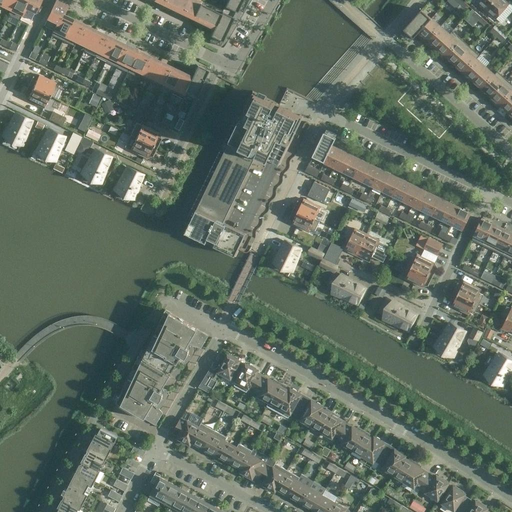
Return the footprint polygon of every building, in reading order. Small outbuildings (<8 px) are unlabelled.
[(9,14),(15,0),(2,0),(0,5),(0,7),(1,5),(10,10),(8,14),(9,14)] [(28,0),(15,0),(9,14),(19,19),(28,0)] [(28,0),(19,19),(19,20),(22,15),(31,20),(40,0),(28,0)] [(62,15),(68,4),(59,0),(56,0),(44,26),(53,31),(51,35),(52,35),(62,15)] [(173,9),(177,0),(165,0),(163,4),(173,9)] [(183,14),(189,0),(177,0),(173,9),(183,14)] [(201,2),(200,2),(196,0),(189,0),(183,14),(193,18),(201,2)] [(222,12),(222,11),(201,0),(200,2),(201,2),(193,18),(213,28),(214,29),(217,22),(222,12)] [(227,0),(224,7),(236,12),(237,10),(242,12),(247,0),(227,0)] [(509,4),(504,0),(477,0),(476,1),(484,8),(485,7),(488,10),(487,11),(489,13),(489,14),(493,18),(494,17),(496,19),(502,12),(503,11),(507,7),(507,6),(509,4)] [(469,7),(463,1),(460,4),(466,10),(469,7)] [(419,32),(431,18),(421,10),(400,33),(410,42),(419,32)] [(481,17),(475,11),(472,15),(478,20),(481,17)] [(233,18),(222,12),(217,22),(214,29),(213,28),(207,40),(219,46),(233,18)] [(62,40),(72,20),(62,15),(52,35),(62,40)] [(487,23),(481,17),(478,20),(484,26),(487,23)] [(428,40),(440,27),(431,18),(419,32),(410,42),(419,32),(428,40)] [(73,46),(83,25),(72,20),(62,40),(73,46)] [(84,51),(94,30),(83,25),(73,46),(74,46),(76,42),(86,46),(84,51)] [(437,48),(452,31),(449,34),(440,27),(428,40),(437,48)] [(499,33),(493,28),(490,31),(496,36),(499,33)] [(95,56),(105,36),(94,30),(84,51),(95,56)] [(446,56),(461,39),(452,31),(437,48),(446,56)] [(505,39),(499,33),(496,36),(502,42),(505,39)] [(106,61),(116,41),(105,36),(95,56),(106,61)] [(455,64),(470,47),(461,39),(446,56),(455,64)] [(116,67),(126,46),(116,41),(106,61),(116,67)] [(12,42),(9,48),(15,51),(18,45),(12,42)] [(127,72),(137,51),(126,46),(116,67),(127,72)] [(464,72),(479,55),(470,47),(455,64),(464,72)] [(37,54),(31,51),(28,57),(34,60),(37,54)] [(138,77),(148,57),(137,51),(127,72),(128,72),(130,68),(140,73),(138,77)] [(473,80),(485,67),(476,59),(480,55),(479,55),(464,72),(473,80)] [(149,82),(159,62),(148,57),(138,77),(149,82)] [(160,88),(170,67),(159,62),(149,82),(160,88)] [(207,71),(197,65),(191,77),(191,78),(181,98),(182,98),(184,94),(194,99),(207,71)] [(171,93),(181,73),(170,67),(160,88),(171,93)] [(482,89),(497,71),(494,75),(485,67),(473,80),(482,89)] [(491,97),(506,79),(497,71),(482,89),(491,97)] [(191,78),(191,77),(181,73),(171,93),(181,98),(191,78)] [(33,76),(28,85),(54,98),(58,89),(54,86),(55,83),(39,75),(37,78),(33,76)] [(500,105),(511,90),(511,84),(506,79),(491,97),(500,105)] [(54,98),(28,85),(24,94),(28,96),(26,100),(43,108),(49,96),(54,98)] [(223,223),(255,157),(253,156),(255,153),(274,162),(280,165),(305,113),(298,109),(253,89),(229,140),(192,215),(184,233),(207,244),(214,248),(235,258),(239,250),(244,239),(238,237),(223,229),(220,228),(223,223)] [(509,113),(511,108),(511,90),(500,105),(509,113)] [(96,107),(100,97),(93,94),(88,104),(96,107)] [(109,100),(101,104),(105,113),(113,109),(109,100)] [(53,111),(49,119),(62,126),(66,118),(53,111)] [(31,121),(16,114),(13,120),(12,119),(4,136),(20,144),(31,121)] [(81,134),(87,123),(82,120),(76,131),(81,134)] [(37,121),(35,127),(41,130),(44,125),(37,121)] [(136,123),(130,135),(157,148),(161,139),(157,137),(159,133),(142,125),(141,125),(136,123)] [(332,146),(335,139),(338,134),(326,128),(312,156),(324,162),(329,153),(332,146)] [(88,129),(85,136),(97,142),(100,135),(88,129)] [(64,137),(49,130),(46,136),(44,135),(36,152),(54,160),(54,159),(53,159),(64,137)] [(82,137),(74,133),(66,150),(74,153),(82,137)] [(130,135),(124,147),(130,150),(146,158),(148,154),(152,157),(157,148),(130,135)] [(93,141),(83,136),(76,151),(85,155),(89,147),(90,148),(93,141)] [(334,167),(342,151),(332,146),(329,153),(324,162),(334,167)] [(110,157),(95,150),(84,173),(82,173),(82,174),(99,182),(107,166),(106,165),(110,157)] [(344,172),(352,155),(342,151),(334,167),(344,172)] [(354,177),(362,160),(352,155),(344,172),(354,177)] [(363,181),(371,165),(362,160),(354,177),(363,181)] [(55,163),(53,169),(62,173),(65,168),(55,163)] [(373,186),(381,170),(371,165),(363,181),(373,186)] [(142,175),(127,168),(116,189),(115,189),(115,190),(132,198),(140,182),(139,181),(142,175)] [(383,191),(391,175),(381,170),(373,186),(383,191)] [(393,196),(401,179),(391,175),(383,191),(393,196)] [(403,200),(411,184),(401,179),(393,196),(403,200)] [(314,182),(308,195),(323,203),(329,189),(314,182)] [(413,205),(421,189),(411,184),(403,200),(413,205)] [(423,210),(431,194),(421,189),(413,205),(423,210)] [(433,215),(440,198),(431,194),(423,210),(433,215)] [(442,220),(450,203),(440,198),(433,215),(442,220)] [(298,200),(293,209),(319,222),(319,221),(315,219),(321,207),(304,199),(302,202),(298,200)] [(452,224),(460,208),(450,203),(442,220),(452,224)] [(462,229),(470,213),(460,208),(452,224),(462,229)] [(315,231),(319,222),(293,209),(289,218),(293,220),(292,224),(308,232),(310,228),(315,231)] [(379,211),(375,219),(386,225),(390,217),(379,211)] [(483,245),(493,224),(482,219),(472,239),(483,245)] [(494,250),(504,229),(493,224),(483,245),(494,250)] [(357,255),(367,234),(355,228),(344,249),(348,251),(357,255)] [(504,255),(511,240),(511,233),(504,229),(494,250),(504,255)] [(380,240),(367,234),(357,255),(369,261),(372,256),(383,262),(386,255),(384,254),(388,246),(379,242),(380,240)] [(442,244),(429,237),(424,249),(437,255),(442,244)] [(291,269),(301,249),(286,241),(283,248),(281,247),(274,262),(292,271),(292,269),(291,269)] [(311,247),(308,253),(322,260),(325,254),(311,247)] [(411,255),(407,264),(433,277),(437,268),(433,266),(434,262),(417,254),(416,257),(411,255)] [(339,266),(323,258),(320,266),(335,273),(339,266)] [(428,286),(433,277),(407,264),(402,273),(407,275),(405,279),(422,287),(424,283),(428,286)] [(480,272),(471,268),(469,272),(478,276),(480,272)] [(357,303),(365,288),(357,284),(357,283),(341,275),(332,292),(333,293),(334,291),(357,303)] [(501,282),(493,278),(491,282),(499,286),(501,282)] [(453,290),(453,291),(479,304),(483,295),(479,293),(481,289),(464,281),(462,284),(458,282),(454,291),(453,290)] [(383,298),(387,291),(379,287),(375,294),(383,298)] [(497,289),(494,295),(500,298),(503,292),(497,289)] [(479,304),(453,291),(453,292),(449,300),(453,302),(452,306),(468,314),(470,311),(475,313),(479,304)] [(408,330),(416,315),(408,311),(409,310),(393,301),(384,318),(385,319),(385,317),(408,330)] [(511,306),(511,307),(511,308),(506,306),(502,315),(507,317),(501,328),(505,330),(511,333),(511,306)] [(118,386),(111,399),(116,402),(155,425),(163,412),(158,407),(162,404),(164,401),(166,395),(166,389),(162,389),(180,359),(184,363),(188,359),(191,356),(192,351),(192,346),(201,348),(209,335),(170,312),(165,309),(145,340),(118,386)] [(489,318),(482,315),(477,325),(484,329),(489,318)] [(452,354),(465,331),(450,323),(446,331),(445,330),(435,346),(452,356),(453,355),(452,354)] [(479,340),(483,330),(474,326),(469,335),(479,340)] [(494,330),(488,327),(484,336),(491,339),(494,330)] [(492,344),(483,339),(480,344),(489,349),(492,344)] [(226,356),(220,353),(199,387),(208,392),(211,387),(213,389),(218,380),(215,379),(218,372),(236,382),(244,365),(239,363),(240,361),(234,357),(234,356),(229,354),(228,354),(227,354),(226,356)] [(510,368),(511,365),(511,361),(500,354),(487,375),(486,374),(485,375),(502,385),(511,369),(510,368)] [(245,363),(244,365),(236,382),(234,385),(246,392),(248,388),(254,391),(263,375),(257,372),(258,370),(252,367),(252,366),(248,363),(246,364),(245,363)] [(273,381),(263,375),(254,391),(259,394),(258,396),(269,402),(266,406),(267,406),(280,382),(274,379),(273,381)] [(286,385),(280,382),(267,406),(277,412),(290,388),(289,390),(285,388),(286,385)] [(292,389),(290,388),(277,412),(288,418),(291,412),(296,414),(305,399),(300,396),(301,394),(296,391),(296,390),(293,388),(292,389)] [(310,402),(305,399),(296,414),(301,417),(300,419),(311,426),(322,406),(321,405),(321,404),(317,402),(316,402),(311,400),(310,402)] [(224,410),(227,405),(220,401),(217,407),(224,410)] [(234,409),(227,405),(224,410),(231,414),(234,409)] [(322,406),(311,426),(321,432),(333,412),(326,408),(325,410),(321,408),(322,406)] [(339,415),(333,412),(321,432),(332,438),(333,436),(338,438),(347,423),(337,417),(339,415)] [(250,424),(252,419),(245,415),(242,420),(250,424)] [(273,420),(266,416),(263,421),(270,425),(273,420)] [(187,421),(181,418),(172,433),(179,436),(177,438),(183,441),(183,442),(187,445),(189,444),(190,445),(191,442),(191,441),(201,423),(199,426),(187,420),(187,421)] [(259,423),(252,419),(250,424),(257,428),(259,423)] [(191,441),(191,442),(197,445),(197,446),(203,449),(214,430),(201,423),(191,441)] [(357,429),(347,423),(338,438),(343,441),(341,443),(352,450),(364,430),(358,427),(357,429)] [(118,436),(101,428),(98,432),(97,431),(93,438),(112,448),(118,436)] [(214,430),(203,449),(209,453),(210,452),(216,455),(226,436),(214,430)] [(370,434),(364,430),(352,450),(362,456),(374,436),(373,438),(369,436),(370,434)] [(227,437),(226,436),(216,455),(223,458),(222,460),(229,463),(239,443),(237,447),(225,440),(227,437)] [(375,437),(374,436),(362,456),(373,462),(374,460),(379,463),(390,445),(388,448),(384,445),(385,443),(380,440),(380,439),(377,436),(375,437)] [(106,459),(112,448),(93,438),(88,449),(106,459)] [(314,443),(307,439),(304,444),(311,448),(314,443)] [(239,443),(229,463),(235,466),(236,465),(242,468),(242,469),(252,450),(239,443)] [(146,451),(135,445),(132,451),(143,457),(146,451)] [(390,446),(390,445),(379,463),(376,468),(381,471),(383,469),(393,475),(405,455),(404,455),(404,453),(401,451),(399,452),(395,449),(393,451),(389,448),(390,446)] [(259,479),(271,458),(253,448),(252,450),(242,469),(242,468),(240,472),(241,472),(241,474),(246,476),(247,475),(252,478),(253,476),(259,479)] [(104,463),(106,459),(88,449),(82,461),(100,470),(101,470),(99,469),(102,463),(104,463)] [(310,458),(313,453),(306,449),(303,454),(310,458)] [(320,457),(313,453),(310,458),(317,462),(320,457)] [(406,456),(405,455),(393,475),(404,482),(416,462),(410,458),(408,460),(404,458),(406,456)] [(126,463),(137,468),(140,463),(129,457),(126,463)] [(276,488),(287,470),(275,463),(276,461),(271,458),(259,479),(264,482),(263,484),(268,487),(268,488),(272,491),(274,490),(275,491),(277,488),(276,488)] [(100,470),(82,461),(76,471),(95,481),(100,470)] [(421,466),(416,462),(404,482),(414,488),(415,486),(419,488),(429,473),(420,467),(421,466)] [(335,472),(338,467),(331,463),(328,468),(335,472)] [(356,467),(349,463),(346,468),(353,472),(356,467)] [(120,473),(131,479),(134,473),(123,467),(120,473)] [(345,471),(338,467),(335,472),(342,476),(345,471)] [(276,488),(277,488),(282,491),(282,493),(288,496),(299,477),(287,470),(276,488)] [(95,481),(76,471),(70,484),(88,494),(88,493),(85,492),(89,484),(92,486),(95,481)] [(435,477),(429,473),(419,488),(437,500),(447,485),(449,483),(448,482),(448,481),(443,478),(442,479),(436,475),(435,477)] [(160,477),(156,485),(150,482),(145,491),(161,500),(170,484),(170,485),(171,483),(172,483),(160,476),(160,477)] [(300,477),(299,477),(288,496),(294,500),(295,499),(301,502),(310,488),(297,481),(300,477)] [(114,485),(125,491),(128,485),(117,479),(114,485)] [(83,505),(88,494),(70,484),(64,495),(83,505)] [(179,490),(170,485),(170,484),(161,500),(171,506),(180,489),(179,490)] [(452,488),(447,485),(437,500),(455,511),(460,511),(469,499),(464,496),(465,494),(460,490),(460,489),(455,486),(454,486),(453,486),(452,488)] [(397,491),(390,487),(387,492),(394,497),(397,491)] [(322,495),(310,488),(301,502),(307,506),(307,507),(313,510),(322,495)] [(174,511),(180,511),(190,495),(185,492),(185,491),(180,489),(171,506),(169,509),(174,511)] [(108,495),(119,501),(122,495),(111,490),(108,495)] [(80,509),(83,505),(64,495),(58,507),(68,511),(76,511),(79,508),(80,509)] [(199,501),(190,495),(180,511),(193,511),(201,500),(200,499),(199,501)] [(322,495),(313,510),(315,511),(328,511),(335,502),(322,495)] [(414,498),(410,505),(420,511),(423,511),(427,507),(414,498)] [(474,502),(469,499),(460,511),(489,511),(486,510),(488,508),(482,505),(482,503),(478,500),(477,501),(476,500),(474,502)] [(205,502),(201,500),(193,511),(206,511),(210,506),(205,503),(205,502)] [(402,505),(395,501),(392,506),(399,510),(402,505)] [(346,509),(335,502),(328,511),(349,511),(346,510),(346,509)]
